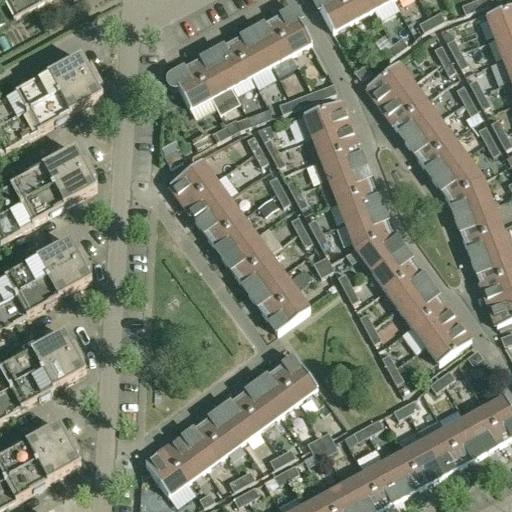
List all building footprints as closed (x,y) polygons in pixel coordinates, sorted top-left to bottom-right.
[(1,0),(14,23),(46,5),(43,0),(1,0)] [(319,0),(314,3),(333,38),(354,26),(339,0),(319,0)] [(365,0),(339,0),(354,26),(374,15),(365,0)] [(391,0),(365,0),(374,15),(394,4),(391,0)] [(484,1),(473,6),(477,16),(488,11),(484,1)] [(466,20),(477,16),(473,6),(462,10),(466,20)] [(511,37),(511,12),(486,22),(495,44),(511,37)] [(312,49),(293,14),(273,25),(292,60),(312,49)] [(440,17),(430,23),(435,32),(446,26),(440,17)] [(425,38),(435,32),(430,23),(419,28),(425,38)] [(273,25),(253,36),(272,71),(292,60),(273,25)] [(253,36),(233,47),(252,82),(272,71),(253,36)] [(511,61),(511,37),(495,44),(503,65),(511,61)] [(402,43),(393,50),(398,58),(408,51),(402,43)] [(447,48),(454,61),(462,57),(454,44),(447,48)] [(233,47),(213,58),(232,93),(252,82),(233,47)] [(389,65),(398,58),(393,50),(383,57),(389,65)] [(435,55),(442,68),(449,64),(442,51),(435,55)] [(454,61),(462,74),(469,70),(462,57),(454,61)] [(213,58),(193,69),(212,104),(216,112),(236,101),(232,93),(213,58)] [(511,61),(503,65),(511,87),(511,86),(511,61)] [(81,62),(48,80),(59,100),(97,80),(92,70),(87,73),(81,62)] [(442,68),(449,81),(456,77),(449,64),(442,68)] [(193,69),(172,80),(170,82),(169,83),(168,84),(168,85),(168,87),(168,88),(168,89),(169,90),(169,91),(171,92),(172,93),(173,94),(176,94),(177,94),(178,93),(191,115),(212,104),(193,69)] [(365,69),(355,77),(361,85),(371,78),(365,69)] [(367,93),(379,110),(381,112),(413,89),(399,70),(367,93)] [(48,80),(17,97),(28,117),(59,100),(48,80)] [(102,89),(97,80),(59,100),(70,120),(103,102),(97,92),(102,89)] [(469,88),(476,101),(484,97),(477,84),(469,88)] [(337,98),(334,89),(322,93),(325,103),(337,98)] [(381,112),(394,131),(426,107),(413,89),(381,112)] [(457,96),(464,108),(471,104),(464,92),(457,96)] [(17,97),(0,106),(0,144),(6,155),(39,138),(28,117),(17,97)] [(291,105),(295,115),(315,107),(312,97),(291,105)] [(491,111),(484,97),(476,101),(484,115),(491,111)] [(39,138),(70,120),(59,100),(28,117),(39,138)] [(478,117),(471,104),(464,108),(471,121),(478,117)] [(295,115),(291,105),(280,110),(284,119),(295,115)] [(299,125),(307,146),(350,130),(341,107),(293,126),(293,127),(299,125)] [(394,131),(407,149),(440,126),(426,107),(394,131)] [(248,122),(252,131),(263,127),(259,117),(248,122)] [(252,131),(248,122),(237,126),(241,136),(252,131)] [(492,129),(499,142),(506,138),(499,125),(492,129)] [(407,149),(421,168),(453,144),(440,126),(407,149)] [(358,151),(350,130),(307,146),(315,167),(358,151)] [(220,146),(231,140),(226,131),(215,137),(220,146)] [(479,136),(486,149),(493,145),(486,132),(479,136)] [(207,135),(192,143),(198,156),(214,148),(207,135)] [(511,151),(511,149),(506,138),(499,142),(506,155),(511,151)] [(247,145),(254,158),(262,154),(254,141),(247,145)] [(272,161),(279,157),(272,144),(265,148),(272,161)] [(421,168),(434,186),(466,163),(453,144),(421,168)] [(501,158),(493,145),(486,149),(493,162),(501,158)] [(366,172),(358,151),(315,167),(323,189),(329,186),(366,172)] [(76,154),(43,172),(54,192),(91,172),(86,162),(81,165),(76,154)] [(269,167),(262,154),(254,158),(262,171),(269,167)] [(165,163),(167,166),(171,173),(183,166),(177,156),(165,163)] [(279,157),(272,161),(279,173),(286,169),(279,157)] [(434,186),(446,202),(448,205),(483,185),(466,163),(434,186)] [(170,191),(184,210),(216,187),(202,167),(170,191)] [(43,172),(11,189),(22,209),(54,192),(43,172)] [(97,181),(91,172),(54,192),(65,212),(97,195),(92,184),(97,181)] [(329,186),(337,208),(374,193),(366,172),(329,186)] [(284,195),(277,182),(270,186),(277,199),(284,195)] [(294,201),(301,197),(294,184),(287,188),(294,201)] [(448,205),(456,226),(493,211),(483,185),(448,205)] [(184,210),(197,229),(229,205),(216,187),(184,210)] [(11,189),(0,195),(0,246),(0,247),(33,230),(22,209),(11,189)] [(33,230),(65,212),(54,192),(22,209),(33,230)] [(337,208),(345,229),(382,215),(374,193),(337,208)] [(291,208),(284,195),(277,199),(284,212),(291,208)] [(301,197),(294,201),(301,214),(308,210),(301,197)] [(266,222),(279,213),(273,203),(259,212),(266,222)] [(197,229),(211,247),(243,223),(229,205),(197,229)] [(501,233),(493,211),(456,226),(464,247),(501,233)] [(345,229),(355,255),(391,236),(382,215),(345,229)] [(291,226),(299,239),(306,235),(299,222),(291,226)] [(211,247),(224,265),(256,242),(243,223),(211,247)] [(316,241),(323,238),(316,224),(309,228),(316,241)] [(509,254),(501,233),(464,247),(472,268),(509,254)] [(313,248),(306,235),(299,239),(306,252),(313,248)] [(355,255),(372,278),(404,254),(391,236),(355,255)] [(316,241),(327,262),(330,268),(340,263),(336,256),(333,257),(323,238),(316,241)] [(224,265),(237,284),(269,260),(256,242),(224,265)] [(70,246),(37,264),(48,284),(86,264),(81,254),(76,257),(70,246)] [(372,278),(385,296),(418,273),(404,254),(372,278)] [(472,268),(481,290),(511,277),(511,260),(509,254),(472,268)] [(237,284),(251,302),(283,278),(269,260),(237,284)] [(313,269),(317,276),(331,269),(330,268),(327,262),(313,269)] [(37,264),(6,282),(17,302),(48,284),(37,264)] [(91,274),(86,264),(48,284),(59,304),(92,287),(86,276),(91,274)] [(321,283),(328,279),(335,276),(331,269),(317,276),(321,283)] [(385,296),(399,315),(431,291),(418,273),(385,296)] [(511,277),(481,290),(489,311),(511,301),(511,277)] [(251,302),(264,320),(296,297),(283,278),(251,302)] [(338,283),(345,296),(352,292),(345,279),(338,283)] [(6,282),(0,284),(0,336),(28,322),(17,302),(6,282)] [(28,322),(59,304),(48,284),(17,302),(28,322)] [(399,315),(412,333),(444,310),(431,291),(399,315)] [(345,296),(352,309),(359,305),(352,292),(345,296)] [(278,340),(310,316),(296,297),(264,320),(278,340)] [(511,327),(511,301),(489,311),(497,333),(511,327)] [(412,333),(426,351),(458,328),(444,310),(412,333)] [(360,323),(367,336),(374,332),(367,319),(360,323)] [(439,370),(471,347),(458,328),(426,351),(439,370)] [(367,336),(374,349),(381,345),(374,332),(367,336)] [(511,337),(501,342),(504,352),(511,348),(511,337)] [(65,338),(32,356),(43,376),(80,356),(75,346),(70,349),(65,338)] [(473,371),(483,363),(477,355),(467,363),(473,371)] [(32,356),(0,374),(11,394),(43,376),(32,356)] [(86,366),(80,356),(43,376),(54,396),(86,379),(81,368),(86,366)] [(382,363),(389,377),(396,373),(389,359),(382,363)] [(318,394),(294,362),(275,376),(298,408),(318,394)] [(0,374),(0,373),(0,425),(22,414),(11,394),(0,374)] [(389,377),(396,390),(403,402),(410,398),(396,373),(389,377)] [(22,414),(54,396),(43,376),(11,394),(22,414)] [(275,376),(257,389),(280,421),(298,408),(275,376)] [(449,376),(439,383),(445,391),(455,384),(449,376)] [(439,383),(430,390),(436,398),(445,391),(439,383)] [(257,389),(238,403),(262,435),(280,421),(257,389)] [(238,403),(220,416),(243,448),(262,435),(238,403)] [(511,444),(511,415),(505,403),(484,414),(503,449),(511,444)] [(415,405),(404,410),(409,419),(419,414),(415,405)] [(404,410),(394,416),(398,425),(409,419),(404,410)] [(484,414),(464,425),(483,460),(503,449),(484,414)] [(220,416),(202,429),(225,462),(243,448),(220,416)] [(464,425),(444,436),(463,471),(483,460),(464,425)] [(375,427),(364,432),(369,441),(380,436),(375,427)] [(202,429),(183,443),(207,475),(225,462),(202,429)] [(59,430),(26,448),(37,468),(75,448),(70,438),(65,441),(59,430)] [(364,432),(354,438),(358,447),(369,441),(364,432)] [(444,436),(424,447),(443,482),(463,471),(444,436)] [(334,446),(332,443),(329,437),(319,443),(323,452),(334,446)] [(183,443),(165,456),(188,488),(207,475),(183,443)] [(308,449),(313,457),(323,452),(319,443),(308,449)] [(334,446),(323,452),(332,468),(343,463),(334,446)] [(424,447),(404,458),(423,493),(443,482),(424,447)] [(26,448),(0,462),(0,475),(6,486),(37,468),(26,448)] [(80,458),(75,448),(37,468),(48,489),(81,471),(75,460),(80,458)] [(313,457),(318,466),(322,474),(332,468),(323,452),(313,457)] [(291,454),(281,460),(285,468),(296,463),(291,454)] [(169,502),(188,488),(165,456),(146,470),(169,502)] [(404,458),(384,469),(403,504),(423,493),(404,458)] [(275,474),(285,468),(281,460),(270,465),(275,474)] [(17,506),(48,489),(37,468),(6,486),(17,506)] [(384,469),(364,480),(381,511),(387,511),(403,504),(384,469)] [(284,476),(289,485),(300,479),(295,470),(284,476)] [(0,475),(0,511),(4,511),(17,506),(6,486),(0,475)] [(251,476),(240,482),(245,491),(256,485),(251,476)] [(289,485),(284,476),(274,482),(279,491),(289,485)] [(381,511),(364,480),(344,490),(355,511),(381,511)] [(235,496),(245,491),(240,482),(230,488),(235,496)] [(355,511),(344,490),(324,501),(329,511),(355,511)] [(244,498),(249,507),(260,501),(255,492),(244,498)] [(220,493),(200,504),(204,511),(224,501),(220,493)] [(239,511),(249,507),(244,498),(234,504),(238,511),(239,511)] [(329,511),(324,501),(304,511),(329,511)]
